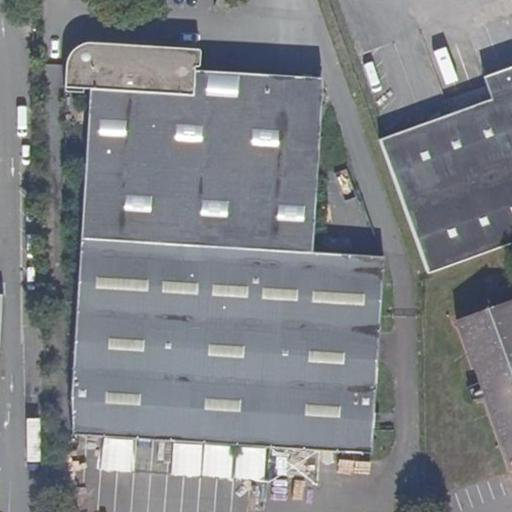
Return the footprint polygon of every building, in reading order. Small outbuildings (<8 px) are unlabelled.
[(299,258),(316,111),(264,106),(266,85),(237,83),(237,102),(186,100),(187,73),(195,73),(197,53),(68,40),(60,52),(54,90),(67,90),(68,85),(82,85),(63,303),(153,308),(364,322),(369,265),(299,258)] [(473,102),(511,87),(511,71),(468,89),(473,102)] [(237,102),(237,83),(187,77),(186,100),(237,102)] [(316,111),(318,92),(266,85),(264,106),(316,111)] [(511,87),(374,139),(423,278),(511,243),(511,87)] [(511,302),(510,297),(449,319),(505,461),(511,458),(511,302)] [(351,463),(364,322),(153,308),(63,303),(53,430),(230,449),(351,463)]
